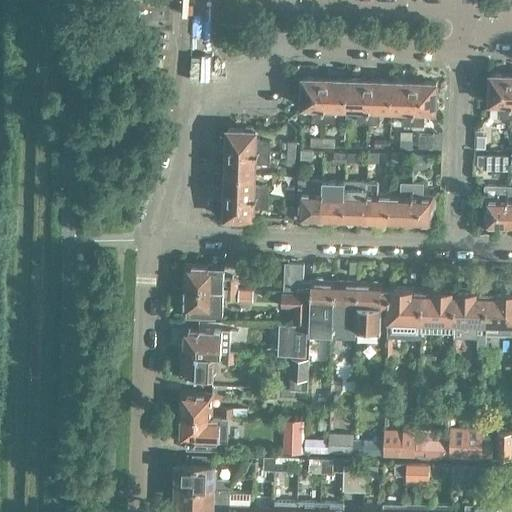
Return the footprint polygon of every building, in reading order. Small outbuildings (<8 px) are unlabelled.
[(511,118),(511,102),(511,73),(491,73),(491,89),(488,92),(488,97),(490,100),(490,101),(500,102),(499,117),(511,118)] [(324,121),(326,77),(303,76),(303,92),(300,95),(300,101),(302,103),(302,105),(312,105),(312,121),(324,121)] [(347,106),(348,78),(326,77),(324,121),(334,122),(336,106),(347,106)] [(368,123),(370,79),(348,78),(347,106),(357,106),(357,122),(368,123)] [(391,108),(392,80),(370,79),(368,123),(379,123),(381,107),(391,108)] [(413,124),(414,80),(392,80),(391,108),(402,108),(401,124),(413,124)] [(437,81),(414,80),(413,124),(424,124),(425,109),(436,110),(436,108),(438,106),(439,100),(436,97),(437,81)] [(228,128),(227,150),(271,152),(271,140),(256,139),(256,137),(256,129),(255,129),(253,126),(247,126),(244,128),(228,128)] [(487,149),(487,131),(476,131),(475,149),(487,149)] [(441,149),(442,133),(432,132),(432,135),(419,135),(418,148),(441,149)] [(312,137),(312,145),(324,145),(324,137),(312,137)] [(336,138),(324,137),(324,145),(336,146),(336,138)] [(374,139),(374,146),(389,147),(389,139),(374,139)] [(414,139),(402,139),(401,147),(414,147),(414,139)] [(297,152),(298,140),(290,140),(289,152),(297,152)] [(270,164),(271,152),(227,150),(227,172),(255,173),(255,163),(270,164)] [(313,162),(313,151),(300,150),(300,161),(313,162)] [(334,150),(334,162),(347,162),(347,150),(334,150)] [(347,150),(347,162),(359,162),(359,151),(347,150)] [(369,151),(369,161),(379,161),(379,151),(369,151)] [(296,164),(297,152),(289,152),(288,164),(296,164)] [(404,161),(405,154),(405,153),(391,153),(391,161),(404,161)] [(427,169),(427,156),(427,155),(414,155),(414,169),(427,169)] [(480,156),(480,164),(484,168),(508,168),(508,156),(480,156)] [(254,185),(255,173),(227,172),(226,194),(268,196),(269,185),(254,185)] [(321,219),(322,179),(300,178),(298,219),(321,219)] [(343,220),(345,180),(322,179),(321,219),(343,220)] [(366,221),(367,181),(345,180),(343,220),(366,221)] [(388,222),(389,194),(378,194),(379,181),(367,181),(366,221),(388,222)] [(410,223),(412,182),(400,181),(399,194),(389,194),(388,222),(410,223)] [(423,183),(412,182),(410,223),(433,223),(433,208),(436,206),(436,200),(434,197),(433,197),(434,195),(423,195),(423,183)] [(285,185),(285,197),(294,197),(295,186),(285,185)] [(507,226),(509,186),(486,185),(486,199),(483,201),(483,207),(485,210),(485,225),(507,226)] [(268,208),(268,196),(226,194),(225,216),(241,217),(243,220),(249,220),(252,217),(253,217),(254,207),(268,208)] [(293,211),(294,198),(285,197),(284,215),(283,218),(291,218),(291,211),(293,211)] [(226,264),(185,263),(184,287),(228,289),(231,289),(231,279),(225,278),(226,264)] [(304,267),(303,267),(288,266),(287,285),(303,286),(304,267)] [(240,279),(231,279),(231,289),(237,289),(239,289),(240,279)] [(333,319),(335,280),(311,279),(311,299),(310,319),(333,319)] [(357,314),(358,281),(335,280),(333,319),(357,320),(357,314)] [(389,307),(390,287),(382,287),(382,282),(358,281),(357,314),(357,320),(356,333),(381,334),(381,307),(389,307)] [(390,287),(388,334),(421,335),(422,287),(390,286),(390,287)] [(223,298),(228,298),(228,289),(184,287),(183,297),(180,299),(180,307),(183,309),(183,311),(187,311),(187,316),(215,317),(215,312),(223,312),(223,298)] [(455,332),(456,288),(431,287),(431,288),(423,287),(421,331),(453,332),(455,332)] [(486,341),(486,333),(488,289),(479,289),(456,288),(455,332),(453,332),(453,337),(477,338),(477,348),(486,349),(486,341)] [(237,289),(231,289),(228,289),(228,298),(237,298),(237,289)] [(511,289),(496,289),(496,290),(488,289),(486,333),(511,333),(511,289)] [(307,321),(308,295),(282,294),(282,307),(295,307),(295,320),(307,321)] [(285,349),(285,354),(306,355),(307,325),(286,324),(286,329),(281,329),(280,349),(285,349)] [(182,327),(182,351),(215,352),(229,353),(230,329),(182,327)] [(318,391),(320,350),(313,350),(311,390),(318,391)] [(214,376),(215,352),(182,351),(181,375),(214,376)] [(235,354),(222,353),(222,362),(235,363),(235,354)] [(307,379),(308,358),(290,358),(289,379),(307,379)] [(276,390),(263,389),(262,399),(276,400),(276,390)] [(295,400),(296,391),(280,390),(280,400),(295,400)] [(212,392),(180,391),(180,415),(212,416),(212,392)] [(228,442),(229,417),(212,416),(180,415),(179,439),(186,439),(186,440),(228,442)] [(285,419),(283,453),(301,453),(303,420),(285,419)] [(407,455),(407,442),(408,431),(386,429),(385,441),(385,454),(407,455)] [(354,452),(354,440),(354,433),(330,432),(330,440),(330,452),(354,452)] [(497,432),(497,459),(511,459),(511,432),(497,432)] [(330,452),(330,440),(306,439),(306,451),(330,452)] [(228,451),(228,442),(186,440),(186,449),(228,451)] [(385,454),(385,441),(354,440),(354,452),(364,453),(385,454)] [(449,456),(450,455),(450,442),(442,441),(442,442),(431,441),(430,454),(449,456)] [(418,442),(407,442),(407,455),(418,456),(418,442)] [(427,442),(418,442),(418,456),(426,456),(427,442)] [(481,458),(482,446),(473,445),(472,457),(472,458),(481,458)] [(494,446),(482,446),(481,458),(493,459),(494,446)] [(192,454),(192,463),(209,463),(209,455),(192,454)] [(277,470),(277,462),(277,457),(265,456),(265,469),(277,470)] [(333,472),(334,463),(334,458),(322,458),(322,463),(321,471),(333,472)] [(355,490),(355,465),(356,460),(344,459),(343,490),(355,490)] [(209,463),(192,463),(178,462),(178,465),(176,467),(175,483),(177,486),(214,486),(223,487),(225,487),(225,478),(214,477),(214,464),(209,463)] [(288,470),(289,462),(277,462),(277,470),(288,470)] [(321,471),(322,463),(310,463),(310,471),(321,471)] [(407,475),(407,467),(407,463),(395,463),(395,466),(394,475),(407,475)] [(378,466),(355,465),(355,490),(366,491),(366,474),(378,474),(378,466)] [(486,480),(487,468),(487,466),(475,466),(474,479),(486,480)] [(419,467),(407,467),(407,475),(419,475),(419,467)] [(453,476),(453,468),(441,468),(441,476),(453,476)] [(466,469),(453,468),(453,476),(465,477),(466,469)] [(231,499),(222,499),(213,498),(214,486),(177,486),(177,509),(192,510),(192,511),(205,511),(206,511),(212,511),(211,511),(228,511),(229,509),(230,509),(231,499)] [(222,499),(223,487),(214,486),(213,498),(222,499)] [(231,499),(231,498),(231,487),(225,487),(223,487),(222,499),(231,499)] [(251,511),(252,509),(250,509),(250,499),(231,498),(231,499),(230,509),(229,509),(228,511),(251,511)] [(320,511),(321,501),(298,501),(298,510),(297,511),(320,511)] [(344,511),(344,502),(321,501),(320,511),(344,511)] [(429,511),(429,504),(405,503),(405,505),(406,505),(405,511),(429,511)] [(475,511),(476,504),(466,503),(465,511),(475,511)]
